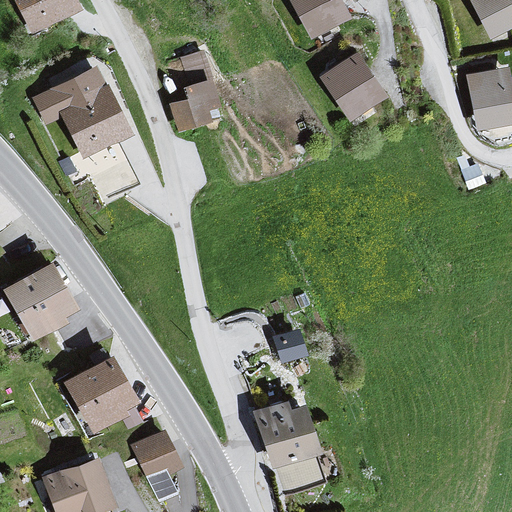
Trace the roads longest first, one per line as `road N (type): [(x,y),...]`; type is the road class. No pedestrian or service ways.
road 1 (residential): [(223,488),(240,467),(236,421),(94,0)]
road 2 (secondary): [(0,163),(126,322),(197,431),(223,488)]
road 3 (residential): [(413,0),(462,134),(476,150),(511,158)]
